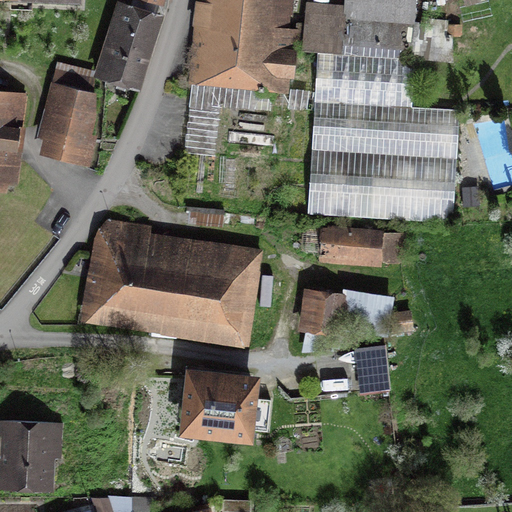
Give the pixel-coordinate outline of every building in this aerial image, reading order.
[(171,0),(138,0),(169,8),(171,0)] [(298,0),(201,0),(195,87),(291,95),(298,0)] [(349,0),(349,10),(312,8),(309,49),(321,49),(411,57),(416,0),(349,0)] [(168,16),(124,2),(100,80),(144,94),(168,16)] [(411,57),(321,49),(308,208),(450,220),(460,105),(408,101),(411,57)] [(103,85),(60,75),(38,152),(98,173),(103,85)] [(29,100),(0,96),(0,194),(16,197),(29,100)] [(393,234),(325,229),(322,265),(390,270),(393,234)] [(263,260),(102,233),(88,318),(248,345),(263,260)] [(352,297),(309,294),(306,333),(348,337),(352,297)] [(391,348),(358,351),(363,400),(396,397),(391,348)] [(268,382),(203,375),(197,434),(262,441),(268,382)] [(61,430),(7,425),(0,490),(54,496),(61,430)] [(193,445),(156,439),(153,463),(189,469),(193,445)]
